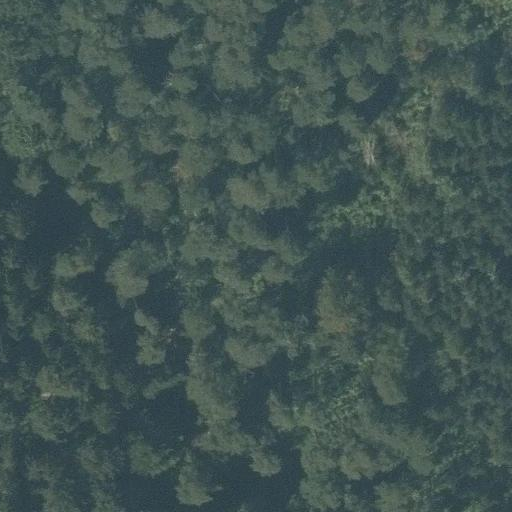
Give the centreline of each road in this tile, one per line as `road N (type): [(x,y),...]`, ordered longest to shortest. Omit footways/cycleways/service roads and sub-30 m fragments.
road 1 (unknown): [(71,0),(171,158),(180,276),(167,330)]
road 2 (unknown): [(167,330),(112,364),(0,379)]
